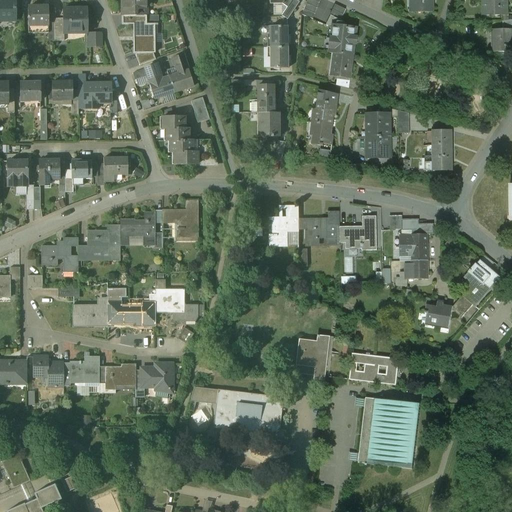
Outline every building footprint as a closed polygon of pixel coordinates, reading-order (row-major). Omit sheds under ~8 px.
[(12,0),(3,0),(0,0),(0,22),(15,22),(15,0),(12,0)] [(121,0),(121,16),(132,16),(135,16),(135,11),(143,11),(143,3),(146,3),(146,0),(121,0)] [(320,0),(307,0),(302,15),(313,20),(320,0)] [(328,0),(322,0),(314,19),(325,24),(334,2),(328,0)] [(432,0),(411,0),(411,13),(433,13),(432,0)] [(483,0),(484,3),(491,3),(491,15),(503,15),(506,15),(505,0),(483,0)] [(346,10),(335,5),(330,16),(331,16),(341,21),(341,20),(346,10)] [(48,8),(28,8),(28,26),(36,26),(48,26),(48,22),(48,9),(48,8)] [(86,34),(86,9),(62,9),(62,19),(62,35),(63,35),(86,34)] [(160,23),(160,15),(150,15),(150,23),(160,23)] [(148,16),(136,16),(135,16),(132,16),(132,52),(152,52),(152,44),(153,44),(153,23),(148,23),(148,16)] [(341,21),(331,16),(327,26),(333,27),(334,26),(345,27),(345,22),(341,20),(341,21)] [(62,19),(54,19),(54,22),(54,41),(63,41),(63,35),(62,35),(62,19)] [(511,21),(503,22),(503,30),(492,30),(493,53),(511,52),(511,21)] [(48,34),(48,26),(36,26),(36,34),(48,34)] [(345,27),(334,26),(333,27),(330,54),(335,55),(354,57),(355,45),(357,45),(358,38),(356,38),(357,29),(345,27)] [(287,27),(269,27),(269,48),(287,48),(287,27)] [(101,36),(89,36),(90,48),(101,47),(101,36)] [(287,48),(269,48),(269,69),(287,68),(287,48)] [(354,57),(335,55),(332,77),(351,80),(354,57)] [(184,58),(174,61),(178,74),(188,71),(184,58)] [(160,64),(144,70),(149,84),(162,80),(158,71),(162,70),(160,64)] [(170,66),(165,67),(169,78),(173,76),(170,66)] [(173,76),(169,78),(174,93),(193,86),(188,71),(178,74),(173,76)] [(162,80),(149,84),(154,99),(174,93),(169,78),(162,80)] [(350,82),(338,81),(337,86),(350,89),(350,82)] [(71,83),(51,84),(52,100),(61,100),(61,101),(72,100),(71,83)] [(39,101),(39,84),(19,84),(20,101),(39,101)] [(109,99),(109,84),(83,85),(83,101),(94,101),(95,104),(109,104),(109,99)] [(256,87),(256,114),(260,114),(274,114),(274,87),(256,87)] [(340,93),(329,90),(327,103),(330,103),(330,105),(338,106),(340,93)] [(203,98),(191,102),(198,124),(210,120),(203,98)] [(327,103),(318,102),(317,111),(316,111),(314,123),(333,126),(335,116),(337,116),(338,106),(330,105),(330,103),(327,103)] [(398,111),(377,106),(377,115),(391,115),(391,118),(399,118),(398,111)] [(171,109),(161,112),(163,117),(173,114),(171,109)] [(410,114),(398,111),(399,118),(399,134),(410,134),(410,114)] [(274,114),(260,114),(261,138),(279,137),(278,114),(274,114)] [(377,115),(367,115),(368,138),(391,138),(391,118),(391,115),(377,115)] [(163,117),(162,117),(162,130),(166,130),(166,142),(170,142),(170,154),(175,154),(175,165),(218,165),(210,141),(188,141),(188,129),(184,129),(184,117),(163,117)] [(333,126),(314,123),(312,137),(313,137),(312,145),(324,147),(324,145),(333,146),(334,136),(332,136),(333,126)] [(89,130),(89,138),(102,139),(103,131),(89,130)] [(451,131),(433,132),(434,145),(452,145),(451,131)] [(391,138),(368,138),(368,159),(371,159),(385,159),(391,159),(391,138)] [(285,143),(278,142),(276,153),(283,155),(285,143)] [(452,145),(434,145),(434,158),(452,157),(452,145)] [(452,171),(452,157),(434,158),(434,172),(452,171)] [(128,176),(127,158),(103,158),(103,164),(103,165),(103,183),(104,183),(114,183),(113,176),(128,176)] [(385,159),(371,159),(371,165),(385,168),(385,159)] [(59,161),(39,161),(40,186),(49,186),(49,179),(59,179),(59,175),(59,161)] [(81,162),(81,161),(71,161),(71,179),(71,180),(73,180),(83,179),(91,179),(91,178),(97,178),(97,165),(91,165),(91,162),(81,162)] [(27,162),(7,162),(7,188),(26,187),(27,187),(27,186),(27,162)] [(58,210),(67,207),(64,200),(56,203),(58,210)] [(198,201),(186,201),(186,213),(162,213),(162,224),(169,224),(169,221),(178,221),(178,228),(176,228),(176,231),(183,231),(183,239),(198,239),(198,201)] [(286,220),(271,220),(272,245),(287,244),(286,233),(298,233),(297,209),(285,209),(286,220)] [(329,213),(329,221),(305,221),(305,229),(304,229),(304,231),(306,231),(306,246),(317,246),(317,237),(329,237),(329,246),(340,246),(340,244),(340,228),(340,212),(329,213)] [(135,220),(120,220),(120,226),(120,242),(129,242),(129,239),(143,239),(147,245),(154,245),(155,245),(155,234),(155,213),(144,213),(144,221),(135,221),(135,220)] [(11,216),(3,220),(9,231),(17,226),(11,216)] [(363,217),(363,228),(340,228),(340,244),(345,244),(346,248),(362,248),(362,251),(377,251),(376,217),(363,217)] [(402,217),(390,217),(390,230),(402,230),(402,220),(402,217)] [(434,235),(434,225),(419,225),(419,220),(402,220),(402,230),(402,231),(412,231),(414,231),(418,231),(418,235),(427,235),(434,235)] [(262,237),(262,221),(254,221),(254,237),(262,237)] [(120,226),(106,226),(106,231),(87,231),(87,247),(78,247),(78,257),(78,262),(120,262),(120,242),(120,226)] [(427,235),(418,235),(418,231),(414,231),(412,231),(412,237),(400,237),(401,256),(412,256),(412,262),(428,262),(427,235)] [(162,234),(155,234),(155,245),(154,245),(154,249),(162,249),(162,234)] [(78,239),(63,239),(63,244),(57,244),(57,247),(41,247),(41,267),(57,267),(57,260),(63,260),(63,273),(77,273),(76,274),(78,274),(78,262),(78,257),(70,257),(70,247),(78,247),(78,239)] [(489,259),(488,259),(484,256),(481,261),(490,269),(495,264),(489,259)] [(477,277),(462,295),(460,293),(459,294),(463,297),(473,306),(475,307),(491,289),(495,293),(505,282),(490,269),(481,261),(477,265),(476,264),(470,272),(471,273),(474,276),(475,275),(477,277)] [(428,262),(412,262),(412,264),(405,264),(405,273),(400,273),(400,278),(405,278),(405,280),(408,280),(428,280),(428,262)] [(20,268),(9,268),(10,277),(10,280),(20,280),(20,268)] [(42,276),(28,276),(28,289),(42,289),(42,276)] [(10,280),(10,277),(0,277),(0,298),(10,298),(10,280)] [(400,278),(396,278),(396,287),(407,287),(408,280),(405,280),(405,278),(400,278)] [(184,290),(164,290),(164,280),(155,280),(155,303),(155,314),(172,314),(172,323),(185,323),(185,318),(198,318),(198,305),(184,305),(184,290)] [(126,289),(107,289),(107,303),(121,303),(121,298),(126,298),(126,289)] [(74,290),(58,290),(58,298),(74,298),(74,290)] [(463,297),(453,308),(452,312),(455,312),(462,319),(473,306),(463,297)] [(121,307),(121,303),(107,303),(107,307),(107,312),(115,312),(115,315),(121,315),(121,307)] [(121,307),(121,315),(120,324),(136,324),(136,320),(155,320),(155,314),(155,303),(142,303),(142,307),(121,307)] [(436,308),(427,306),(425,314),(428,315),(425,326),(449,330),(452,312),(453,308),(443,306),(443,304),(437,303),(436,308)] [(107,307),(73,307),(73,326),(93,326),(93,327),(107,327),(107,324),(107,312),(107,307)] [(194,334),(184,328),(177,339),(187,345),(194,334)] [(331,337),(318,336),(317,342),(298,340),(294,374),(326,378),(331,337)] [(399,360),(353,354),(349,380),(396,386),(399,360)] [(84,362),(69,362),(69,364),(70,382),(70,384),(99,384),(99,368),(99,357),(84,357),(84,362)] [(63,364),(48,364),(48,358),(34,358),(34,377),(48,377),(48,387),(63,387),(63,383),(63,364)] [(27,363),(0,363),(0,385),(27,385),(27,363)] [(135,365),(120,365),(120,368),(105,368),(105,384),(99,384),(99,394),(115,394),(114,387),(135,387),(135,385),(135,371),(135,365)] [(162,365),(162,369),(141,369),(141,371),(141,385),(141,387),(143,387),(143,388),(155,388),(155,392),(156,392),(156,390),(168,390),(168,394),(170,394),(170,390),(172,390),(172,365),(162,365)] [(283,398),(218,390),(213,429),(278,437),(279,431),(283,398)] [(421,404),(366,398),(358,463),(414,469),(421,404)] [(29,438),(0,450),(0,459),(0,461),(33,446),(29,438)] [(17,456),(2,463),(13,489),(25,484),(29,482),(17,456)] [(45,473),(40,462),(35,465),(39,475),(45,473)] [(73,477),(61,482),(66,493),(78,488),(73,477)] [(20,487),(0,496),(0,502),(22,493),(27,504),(33,501),(25,484),(19,486),(20,487)] [(27,504),(24,506),(23,505),(6,511),(41,511),(40,509),(61,500),(54,485),(33,494),(36,500),(27,504)]
